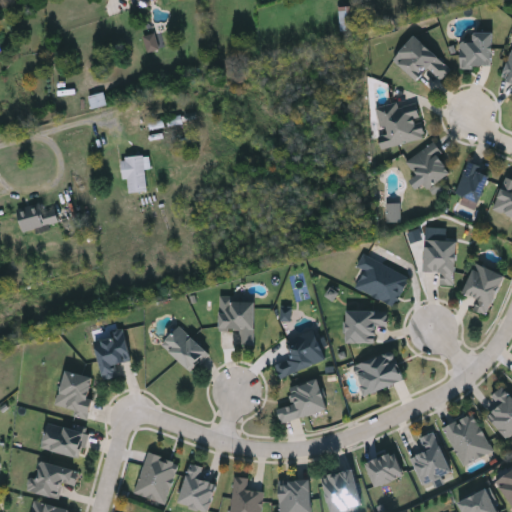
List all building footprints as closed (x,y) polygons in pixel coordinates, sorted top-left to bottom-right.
[(130,0),(148,0),(150,4),(133,9),(130,0)] [(492,65),(460,65),(460,40),(473,40),(473,30),(492,30),(492,65)] [(144,36),(148,52),(166,47),(161,32),(144,36)] [(440,78),(428,67),(416,79),(393,58),(416,34),(450,67),(440,78)] [(511,96),(511,92),(511,80),(501,77),(511,48),(511,96)] [(374,105),(416,96),(424,137),(380,147),(377,131),(380,130),(374,105)] [(406,158),(433,141),(452,171),(419,191),(411,178),(416,175),(406,158)] [(130,192),(148,190),(146,169),(152,168),(151,155),(122,158),(124,179),(128,179),(130,192)] [(479,201),(455,192),(468,160),(492,170),(479,201)] [(511,215),(493,208),(505,177),(511,179),(511,215)] [(402,221),(402,202),(387,203),(388,222),(402,221)] [(424,270),(426,238),(457,239),(455,284),(439,284),(440,271),(424,270)] [(408,277),(392,306),(356,285),(365,269),(357,265),(364,252),(408,277)] [(488,315),(473,309),(478,297),(463,291),(475,261),(504,273),(488,315)] [(240,328),(219,328),(219,295),(255,295),(255,343),(240,343),(240,328)] [(281,320),(292,321),(293,307),(282,306),(281,320)] [(345,308),(387,308),(387,330),(377,330),(377,341),(345,341),(345,308)] [(162,341),(179,323),(208,352),(190,370),(162,341)] [(287,339),(317,328),(328,359),(280,376),(276,363),(293,357),(287,339)] [(103,378),(95,337),(125,331),(131,359),(115,362),(117,375),(103,378)] [(404,380),(362,392),(353,363),(395,350),(404,380)] [(88,416),(73,414),(74,408),(57,405),(63,369),(95,374),(88,416)] [(289,385),(320,377),(328,408),(282,421),(278,407),(293,403),(289,385)] [(511,432),(506,437),(487,414),(498,404),(490,395),(502,384),(511,395),(511,432)] [(492,449),(463,465),(443,426),(472,411),(492,449)] [(80,456),(41,448),(47,419),(86,428),(80,456)] [(420,436),(435,430),(450,472),(421,483),(411,455),(425,450),(420,436)] [(166,502),(134,492),(146,451),(178,460),(166,502)] [(366,460),(396,451),(403,475),(373,484),(366,460)] [(59,498),(26,489),(29,475),(36,477),(41,459),(78,469),(74,484),(63,481),(59,498)] [(202,465),(199,477),(216,481),(209,510),(179,503),(189,462),(202,465)] [(353,467),(363,505),(338,511),(331,511),(322,475),(353,467)] [(511,503),(497,479),(511,469),(511,503)] [(229,511),(234,475),(248,476),(247,488),(263,490),(260,511),(229,511)] [(279,511),(279,480),(310,479),(310,511),(279,511)] [(465,511),(460,500),(489,487),(499,511),(465,511)] [(31,511),(34,500),(67,507),(66,511),(31,511)]
